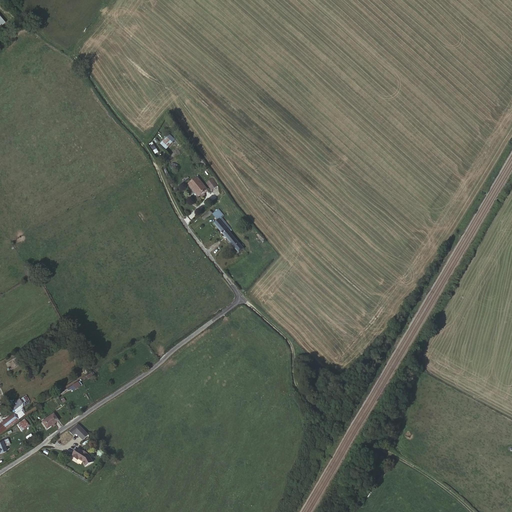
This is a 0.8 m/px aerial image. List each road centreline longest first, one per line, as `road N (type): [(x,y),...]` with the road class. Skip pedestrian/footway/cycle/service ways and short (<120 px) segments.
road 1 (track): [(472,511),(429,475),(322,411),(299,388),(286,337),(238,296)]
road 2 (unclassified): [(0,472),(154,367),(238,296)]
road 3 (track): [(8,0),(83,66),(152,158),(176,213)]
